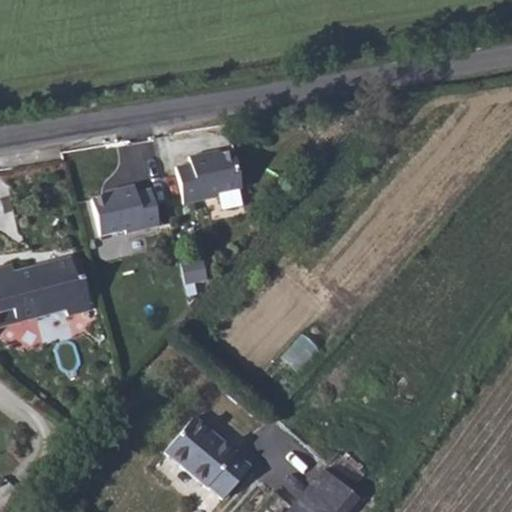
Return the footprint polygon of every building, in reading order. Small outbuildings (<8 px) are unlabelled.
[(240,190),(233,152),(208,157),(207,154),(188,158),(190,165),(175,168),(183,205),(216,198),(215,194),(240,190)] [(158,227),(149,190),(134,194),(133,186),(114,191),(115,194),(91,200),(99,237),(124,231),(125,234),(158,227)] [(35,267),(14,273),(12,266),(0,268),(0,327),(36,318),(43,303),(55,300),(64,311),(67,316),(90,310),(81,277),(75,279),(70,258),(47,264),(49,272),(37,275),(35,267)] [(49,272),(47,264),(35,267),(37,275),(49,272)] [(64,311),(55,300),(43,303),(36,318),(64,311)] [(249,468),(234,455),(235,454),(192,418),(163,453),(206,488),(207,487),(222,500),(249,468)] [(333,511),(350,492),(322,469),(286,511),(333,511)]
